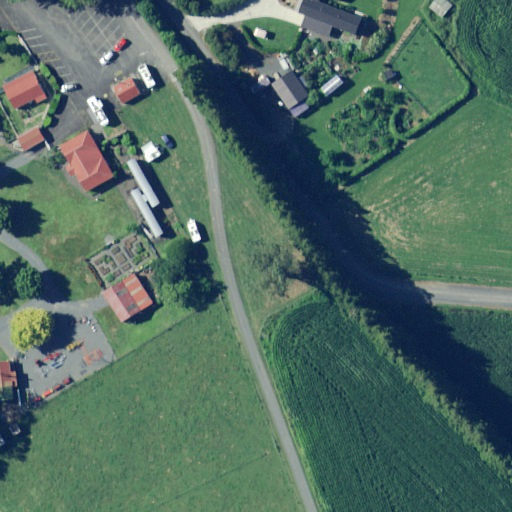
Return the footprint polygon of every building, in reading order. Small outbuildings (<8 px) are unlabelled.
[(30,59),(0,75),(0,77),(15,103),(46,86),(30,59)] [(129,69),(111,79),(123,100),(140,90),(129,69)] [(33,115),(11,127),(21,145),(43,132),(33,115)] [(86,121),(56,138),(85,189),(115,172),(86,121)] [(166,234),(151,208),(161,203),(135,159),(126,164),(139,188),(131,192),(158,239),(166,234)] [(135,266),(100,286),(118,318),(153,298),(135,266)] [(12,357),(0,357),(0,393),(15,393),(12,357)]
